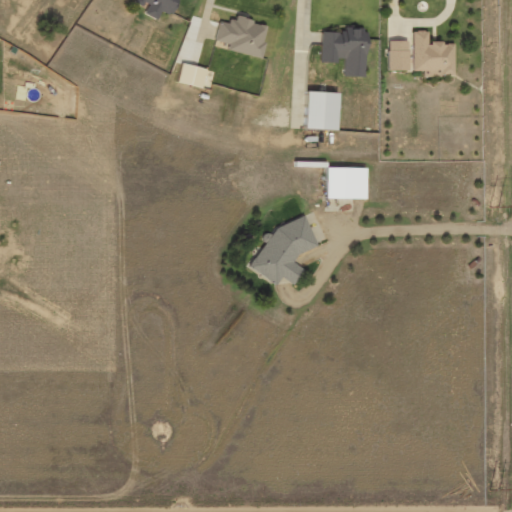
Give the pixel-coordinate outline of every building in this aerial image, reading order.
[(135,0),(136,0),(149,7),(145,14),(157,20),(162,10),(171,15),(178,0),(135,0)] [(262,58),(269,24),(237,18),(235,23),(220,20),(215,41),(229,44),(227,51),(262,58)] [(321,32),(321,61),(344,62),(344,77),(366,77),(367,28),(344,28),(344,33),(321,32)] [(424,77),(455,76),(454,42),(429,43),(429,31),(413,31),(413,71),(424,71),(424,77)] [(408,41),(388,42),(389,71),(409,71),(408,41)] [(177,82),(202,89),(207,70),(182,63),(177,82)] [(306,129),(339,130),(340,93),(307,92),(306,129)] [(367,200),(367,168),(328,168),(327,199),(367,200)] [(318,247),(306,216),(274,229),(251,268),(278,284),(282,277),(295,285),(302,274),(295,256),(318,247)]
